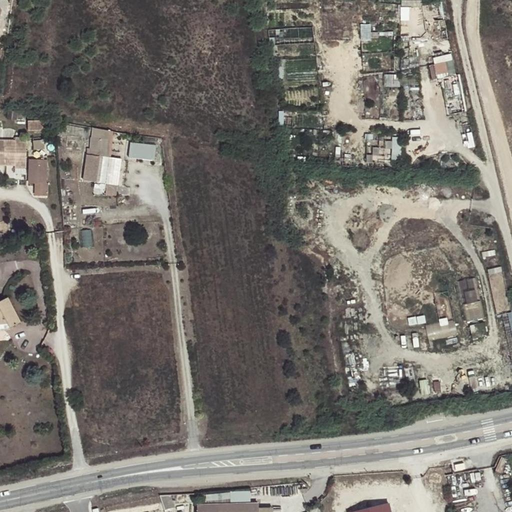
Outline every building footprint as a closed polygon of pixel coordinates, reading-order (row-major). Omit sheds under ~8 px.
[(450,113),(469,110),(462,72),(459,72),(455,52),(436,56),(438,63),(432,64),(435,77),(443,76),(450,113)] [(42,120),(27,120),(27,130),(42,130),(42,120)] [(14,168),(25,169),(26,152),(26,138),(15,138),(16,128),(5,127),(5,140),(0,140),(0,165),(14,166),(14,168)] [(117,184),(119,158),(107,157),(108,139),(89,137),(88,149),(85,148),(82,181),(87,181),(116,184),(117,184)] [(121,137),(119,156),(160,159),(159,140),(121,137)] [(370,147),(371,162),(405,160),(403,137),(382,139),(383,146),(370,147)] [(44,148),(43,140),(33,140),(33,148),(44,148)] [(45,160),(28,159),(28,169),(27,182),(33,182),(39,183),(38,195),(46,195),(46,183),(45,182),(45,160)] [(135,200),(135,194),(116,195),(116,184),(87,181),(88,202),(135,200)] [(480,277),(463,278),(466,320),(483,318),(480,277)] [(5,319),(7,324),(10,328),(20,322),(7,298),(0,301),(0,318),(2,318),(4,318),(5,319)] [(457,317),(429,323),(432,339),(461,333),(457,317)] [(401,511),(398,502),(355,511),(401,511)]
